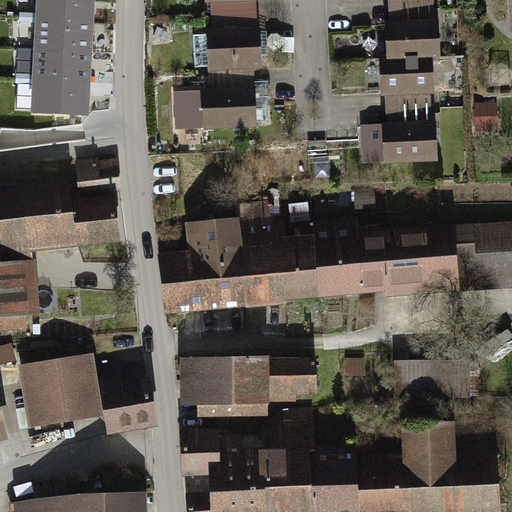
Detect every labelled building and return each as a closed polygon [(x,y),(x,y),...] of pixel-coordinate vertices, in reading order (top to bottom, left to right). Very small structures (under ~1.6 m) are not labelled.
[(95,0),(37,0),(35,43),(93,47),(95,0)] [(442,20),(387,23),(389,55),(380,56),(383,98),(437,95),(436,62),(445,62),(442,20)] [(262,26),(207,30),(210,73),(266,69),(262,26)] [(93,47),(35,43),(32,104),(90,108),(93,47)] [(258,86),(204,90),(208,133),(262,129),(258,86)] [(498,101),(477,102),(479,134),(500,132),(498,101)] [(438,121),(384,125),(387,167),(441,163),(438,121)] [(116,157),(76,162),(79,184),(119,179),(116,157)] [(0,258),(123,245),(118,197),(72,202),(70,182),(0,189),(0,258)] [(191,252),(171,254),(178,316),(463,291),(511,288),(511,222),(363,232),(362,219),(312,222),(314,236),(286,238),(282,215),(270,216),(270,200),(240,203),(242,220),(187,226),(191,252)] [(0,265),(0,320),(43,317),(39,262),(0,265)] [(0,358),(18,358),(17,343),(0,343),(0,358)] [(97,352),(19,366),(30,428),(106,415),(109,435),(157,426),(149,378),(123,383),(120,365),(100,369),(97,352)] [(398,392),(474,390),(473,356),(397,358),(398,392)] [(367,361),(345,357),(340,385),(362,389),(367,361)] [(318,358),(184,361),(185,406),(202,406),(202,417),(269,415),(268,404),(296,403),(296,395),(319,395),(318,358)] [(0,441),(9,439),(0,407),(0,441)] [(220,428),(182,430),(186,475),(210,474),(212,494),(188,496),(188,511),(505,511),(496,422),(403,425),(406,455),(358,457),(358,448),(317,450),(314,407),(282,410),(267,423),(265,439),(220,439),(220,428)] [(148,511),(148,495),(10,505),(11,511),(148,511)]
